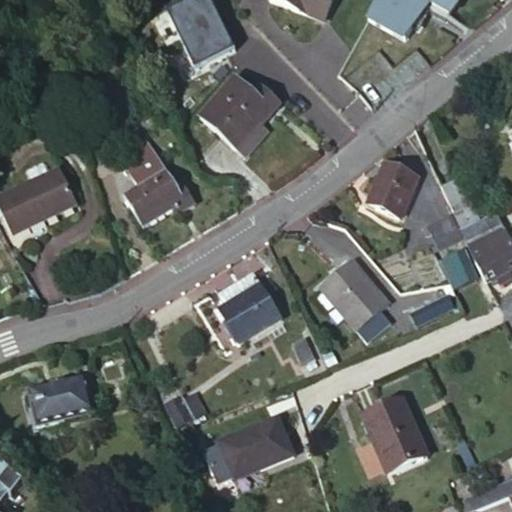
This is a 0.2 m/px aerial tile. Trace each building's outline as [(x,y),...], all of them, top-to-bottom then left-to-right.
[(234,52),(206,0),(202,0),(166,19),(194,72),(234,52)] [(325,0),(270,0),(269,3),(322,25),(330,2),(325,0)] [(375,0),(365,23),(404,43),(423,6),(446,18),(455,0),(375,0)] [(143,72),(136,53),(123,58),(130,77),(143,72)] [(263,107),(233,80),(200,120),(238,153),(260,127),(266,133),(284,112),(270,99),(263,107)] [(382,102),(364,84),(354,94),(372,112),(382,102)] [(123,165),(148,150),(144,142),(118,157),(123,165)] [(177,198),(148,150),(123,165),(138,191),(123,199),(142,230),(175,209),(170,202),(177,198)] [(383,168),(369,201),(377,204),(373,211),(400,223),(417,183),(383,168)] [(57,176),(31,189),(0,203),(0,209),(14,238),(73,209),(57,176)] [(454,181),(439,188),(442,193),(456,186),(454,181)] [(456,186),(442,193),(460,232),(474,225),(456,186)] [(182,206),(177,198),(170,202),(175,209),(182,206)] [(377,204),(369,201),(366,209),(373,211),(377,204)] [(460,232),(484,287),(494,282),(497,289),(511,282),(507,275),(511,272),(511,252),(494,215),(474,225),(460,232)] [(426,230),(436,251),(460,240),(450,218),(426,230)] [(437,265),(451,294),(473,284),(459,255),(437,265)] [(387,307),(351,264),(319,292),(365,346),(389,326),(379,314),(387,307)] [(218,295),(225,308),(230,316),(223,321),(239,347),(278,322),(251,276),(218,295)] [(409,317),(415,330),(451,313),(445,301),(409,317)] [(230,316),(225,308),(218,313),(223,321),(230,316)] [(87,413),(80,385),(31,397),(39,425),(87,413)] [(162,405),(172,430),(205,416),(194,391),(162,405)] [(359,421),(368,444),(372,442),(389,476),(426,459),(400,403),(359,421)] [(217,446),(231,481),(256,470),(258,474),(291,460),(275,421),(217,446)] [(464,472),(473,468),(460,441),(452,445),(464,472)] [(372,442),(368,444),(384,478),(389,476),(372,442)] [(0,501),(2,503),(19,479),(0,465),(0,501)] [(256,470),(231,481),(232,486),(258,474),(256,470)] [(511,480),(466,499),(470,511),(477,511),(505,501),(511,497),(511,480)]
